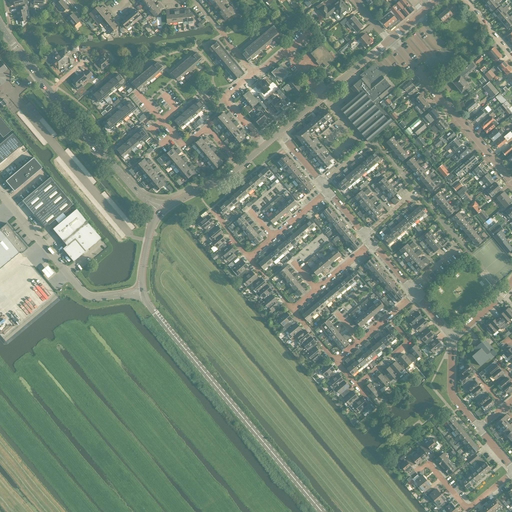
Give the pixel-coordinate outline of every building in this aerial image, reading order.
[(63,13),(68,8),(61,0),(59,2),(57,0),(56,0),(52,4),(54,7),(56,5),(63,13)] [(151,0),(145,5),(148,9),(154,4),(153,2),(155,0),(151,0)] [(219,0),(218,0),(213,5),(216,9),(226,1),(224,0),(222,0),(220,2),(219,0)] [(325,6),(319,10),(325,18),(331,14),(334,11),(333,11),(335,10),(338,13),(335,15),(335,17),(338,21),(340,21),(343,17),(343,14),(345,13),(345,12),(347,11),(349,11),(349,8),(347,7),(342,1),(342,0),(338,0),(339,1),(330,8),(330,7),(327,9),(325,6)] [(405,0),(401,0),(390,10),(400,21),(414,10),(411,7),(412,6),(407,0),(406,1),(405,0)] [(497,0),(489,7),(493,11),(499,6),(497,3),(500,0),(501,0),(500,0),(497,0)] [(226,1),(216,9),(219,13),(226,8),(224,6),(227,3),(226,1)] [(154,4),(148,9),(151,13),(161,5),(160,3),(156,6),(154,4)] [(457,8),(453,3),(443,11),(444,12),(438,16),(443,22),(449,16),(450,17),(453,15),(452,14),(450,11),(452,9),(453,10),(457,8)] [(161,5),(151,13),(155,17),(161,12),(159,10),(163,7),(161,5)] [(19,22),(21,21),(23,26),(27,22),(27,20),(28,20),(25,10),(27,10),(26,6),(19,8),(20,11),(16,12),(17,16),(18,16),(19,22)] [(91,12),(94,16),(104,8),(102,6),(100,8),(98,6),(91,12)] [(500,7),(493,13),(497,17),(507,8),(506,6),(505,7),(502,9),(500,7)] [(226,8),(219,13),(222,17),(232,9),(230,7),(227,9),(226,8)] [(104,8),(94,16),(97,20),(105,14),(103,12),(105,10),(104,8)] [(507,8),(497,17),(500,21),(507,15),(505,13),(508,10),(509,10),(507,8)] [(130,11),(138,20),(142,17),(136,10),(134,12),(132,9),(130,11)] [(232,9),(222,17),(226,21),(232,15),(230,13),(234,10),(232,9)] [(381,19),(380,20),(388,29),(389,29),(390,30),(400,21),(390,10),(380,18),(381,19)] [(129,16),(135,23),(138,20),(130,11),(129,12),(131,14),(129,16)] [(73,13),(67,18),(74,26),(80,22),(82,24),(84,22),(80,17),(78,19),(73,13)] [(105,14),(97,20),(101,24),(110,15),(108,13),(106,15),(105,14)] [(110,15),(101,24),(104,27),(111,21),(109,19),(111,17),(110,15)] [(123,17),(131,26),(135,23),(129,16),(127,18),(125,15),(123,17)] [(507,15),(500,21),(504,25),(511,18),(511,15),(509,18),(507,15)] [(351,29),(353,28),(357,32),(362,28),(356,20),(357,20),(354,16),(349,20),(347,17),(340,23),(342,26),(346,23),(351,29)] [(127,30),(131,26),(123,17),(121,18),(123,21),(121,22),(127,30)] [(111,21),(104,27),(107,31),(116,23),(115,21),(112,23),(111,21)] [(116,23),(107,31),(110,34),(117,28),(115,26),(118,24),(116,23)] [(268,33),(274,40),(276,38),(277,39),(280,36),(273,28),(273,29),(271,30),(270,29),(268,31),(269,32),(268,33)] [(263,38),(269,45),(271,43),(275,41),(274,40),(268,33),(266,35),(264,34),(262,35),(264,37),(263,38)] [(354,38),(347,44),(346,45),(347,46),(349,45),(351,48),(357,43),(359,44),(361,42),(363,44),(362,45),(365,48),(373,42),(366,34),(359,39),(357,41),(354,38)] [(257,42),(263,50),(265,48),(266,48),(269,45),(263,38),(260,40),(259,38),(257,40),(258,42),(257,42)] [(209,49),(212,53),(213,52),(215,54),(214,55),(217,58),(224,52),(222,49),(223,48),(222,46),(220,47),(217,43),(218,42),(218,41),(209,49)] [(252,47),(258,54),(260,52),(260,53),(264,50),(263,50),(257,42),(255,45),(253,43),(251,45),(253,46),(252,47)] [(316,62),(319,66),(322,63),(326,67),(335,60),(334,58),(335,57),(331,52),(329,53),(322,44),(311,54),(314,57),(317,61),(316,62)] [(242,53),(241,53),(244,57),(245,57),(245,58),(249,63),(252,60),(254,61),(257,59),(255,57),(258,55),(258,54),(252,47),(249,49),(248,48),(246,50),(247,51),(243,55),(242,53)] [(487,53),(488,55),(491,58),(498,52),(494,47),(487,53)] [(62,52),(52,61),(59,69),(68,61),(70,63),(74,60),(66,51),(63,53),(62,52)] [(224,52),(217,58),(219,60),(221,64),(222,63),(229,57),(227,55),(228,53),(226,51),(225,53),(224,52)] [(498,52),(491,58),(495,63),(502,57),(498,52)] [(197,53),(188,60),(193,66),(196,64),(196,65),(203,60),(203,61),(204,61),(197,53)] [(103,59),(98,63),(103,69),(112,61),(113,60),(108,54),(106,55),(106,54),(102,57),(103,59)] [(472,61),(456,74),(459,78),(453,83),(461,93),(469,86),(464,81),(467,79),(465,77),(477,66),(476,65),(483,59),(480,55),(472,61)] [(229,57),(222,63),(224,65),(223,66),(226,69),(233,63),(231,60),(233,59),(231,57),(230,58),(229,57)] [(183,65),(188,71),(190,69),(191,70),(194,67),(193,66),(188,60),(183,65)] [(497,67),(501,72),(503,70),(508,66),(504,61),(497,67)] [(158,62),(150,70),(155,75),(157,74),(158,75),(164,69),(158,62)] [(233,63),(226,69),(228,71),(228,72),(231,75),(231,74),(238,68),(236,66),(237,65),(236,62),(234,64),(233,63)] [(357,96),(347,105),(341,110),(369,142),(393,122),(377,103),(394,89),(383,77),(386,75),(382,70),(381,71),(375,64),(365,72),(360,75),(363,78),(351,88),(357,96)] [(177,69),(183,75),(185,73),(186,74),(189,72),(188,71),(183,65),(177,69)] [(279,67),(272,73),(277,79),(279,80),(280,81),(282,79),(288,74),(283,68),(282,67),(280,66),(279,67)] [(511,70),(508,66),(503,70),(506,73),(504,75),(506,76),(511,70)] [(238,68),(231,74),(233,77),(235,80),(243,74),(241,71),(242,70),(240,68),(239,69),(238,68)] [(172,74),(178,81),(177,80),(180,78),(180,79),(184,76),(183,75),(177,69),(172,74)] [(144,74),(149,80),(151,78),(152,79),(156,77),(155,75),(150,70),(144,74)] [(491,70),(485,75),(490,81),(496,76),(491,70)] [(87,79),(88,79),(92,75),(88,71),(84,74),(82,73),(73,81),(78,87),(87,79)] [(112,74),(111,74),(112,75),(122,87),(126,83),(124,81),(119,74),(116,76),(114,73),(113,73),(112,74)] [(110,75),(110,76),(112,79),(110,81),(116,88),(118,90),(122,87),(112,75),(111,74),(110,75)] [(139,79),(144,84),(146,83),(147,84),(150,81),(149,80),(144,74),(139,79)] [(105,80),(103,81),(104,82),(112,92),(116,88),(110,81),(108,83),(106,80),(105,79),(105,80)] [(133,84),(138,89),(139,90),(138,89),(141,87),(142,88),(145,86),(144,84),(139,79),(133,84)] [(263,81),(257,86),(264,95),(270,89),(268,87),(270,85),(265,80),(263,81)] [(293,80),(283,88),(287,93),(292,89),(297,94),(302,90),(293,80)] [(103,81),(101,83),(102,83),(104,86),(102,88),(109,97),(110,97),(108,95),(112,92),(104,82),(103,81)] [(402,93),(403,95),(413,86),(410,82),(403,87),(405,90),(402,93)] [(490,82),(482,88),(485,91),(492,85),(490,82)] [(97,86),(95,88),(95,89),(104,99),(105,100),(109,97),(102,88),(100,90),(97,87),(97,86)] [(413,86),(403,95),(404,95),(406,93),(408,95),(406,96),(408,98),(417,90),(413,86)] [(95,88),(93,90),(96,93),(93,95),(99,102),(104,99),(95,89),(95,88)] [(495,88),(488,94),(492,98),(499,92),(495,88)] [(249,91),(243,96),(253,107),(258,102),(249,91)] [(260,93),(255,97),(260,103),(262,101),(265,98),(260,93)] [(414,101),(417,105),(425,99),(422,96),(422,97),(418,93),(410,100),(412,102),(414,101)] [(500,93),(495,97),(501,105),(507,100),(500,93)] [(276,95),(272,99),(273,101),(280,110),(285,106),(276,95)] [(194,99),(192,100),(193,101),(201,111),(206,107),(200,100),(197,102),(195,99),(194,99)] [(384,102),(381,104),(381,105),(385,109),(387,108),(389,107),(392,104),(388,99),(384,102)] [(427,102),(425,99),(417,105),(421,110),(420,111),(422,114),(430,107),(427,102)] [(474,101),(465,108),(469,112),(474,107),(475,108),(476,106),(477,105),(476,104),(479,102),(476,99),(474,101)] [(192,100),(191,102),(194,105),(191,107),(197,114),(201,111),(193,101),(192,100)] [(123,102),(132,112),(136,109),(130,102),(128,104),(125,101),(123,102)] [(273,101),(269,105),(276,114),(280,110),(273,101)] [(506,101),(500,106),(505,112),(509,109),(511,107),(511,106),(507,101),(506,101)] [(122,109),(128,116),(132,112),(123,102),(121,104),(124,107),(122,109)] [(186,106),(184,107),(185,108),(193,118),(197,114),(191,107),(189,109),(186,106)] [(184,107),(182,109),(183,109),(185,112),(183,114),(189,121),(193,118),(185,108),(184,107)] [(115,109),(124,119),(128,116),(122,109),(120,111),(117,108),(115,109)] [(482,111),(474,118),(477,122),(485,115),(488,113),(485,108),(482,111)] [(114,116),(119,123),(124,119),(115,109),(113,111),(116,114),(114,116)] [(320,109),(319,110),(327,120),(328,121),(328,120),(331,117),(325,110),(323,112),(320,109)] [(426,115),(427,116),(426,117),(428,120),(437,112),(435,110),(434,110),(433,109),(426,115)] [(319,110),(317,112),(319,115),(317,117),(323,124),(327,121),(328,121),(327,120),(319,110)] [(178,112),(176,114),(185,125),(189,121),(183,114),(181,116),(178,112)] [(224,113),(217,119),(220,123),(231,115),(231,114),(229,112),(229,113),(226,116),(224,113)] [(254,118),(253,118),(257,122),(256,123),(258,126),(259,125),(260,125),(267,119),(261,112),(257,115),(254,118)] [(437,112),(428,120),(430,122),(431,121),(432,122),(439,116),(438,115),(439,114),(437,112)] [(176,114),(174,116),(177,119),(175,121),(181,128),(185,125),(176,114)] [(220,123),(219,125),(222,129),(224,127),(231,121),(229,119),(232,116),(231,114),(231,115),(220,123)] [(109,115),(107,116),(115,126),(119,123),(114,116),(111,118),(109,115)] [(106,124),(105,126),(106,130),(108,132),(111,130),(115,126),(107,116),(105,118),(107,121),(105,123),(106,124)] [(312,116),(310,117),(319,127),(320,128),(320,127),(323,124),(317,117),(315,119),(312,116)] [(310,117),(308,119),(311,122),(309,124),(315,131),(318,128),(319,128),(320,128),(319,127),(310,117)] [(481,126),(484,130),(495,121),(492,117),(481,126)] [(0,134),(3,137),(10,131),(0,118),(0,134)] [(442,119),(433,126),(430,129),(434,133),(436,133),(440,130),(442,132),(448,126),(442,119)] [(224,127),(227,132),(238,123),(236,121),(233,124),(231,121),(224,127)] [(495,121),(484,130),(487,133),(498,124),(495,121)] [(413,130),(414,131),(417,135),(426,128),(422,122),(413,130)] [(227,132),(231,136),(238,130),(236,127),(239,125),(238,123),(227,132)] [(304,123),(302,125),(304,128),(305,127),(311,135),(312,135),(311,134),(315,131),(309,124),(306,126),(304,123)] [(292,134),(292,136),(295,139),(297,138),(303,145),(310,139),(308,137),(311,135),(305,127),(304,128),(297,133),(296,131),(292,134)] [(135,129),(144,140),(146,142),(150,138),(142,129),(140,131),(137,128),(135,129)] [(135,129),(133,131),(136,134),(134,136),(140,143),(144,140),(135,129)] [(238,130),(231,136),(234,140),(245,131),(243,129),(240,132),(238,130)] [(495,129),(492,132),(492,133),(489,136),(493,141),(500,135),(500,134),(503,132),(500,129),(498,132),(495,129)] [(245,131),(234,140),(238,144),(245,138),(243,136),(246,133),(245,131)] [(443,135),(439,139),(441,141),(442,141),(443,142),(445,144),(446,143),(455,135),(452,131),(445,137),(443,135)] [(510,132),(496,144),(499,148),(507,141),(505,139),(507,137),(511,134),(510,132)] [(12,133),(0,143),(0,163),(22,145),(12,133)] [(129,135),(127,136),(127,137),(136,147),(140,143),(134,136),(132,138),(129,135)] [(127,136),(125,138),(128,141),(126,143),(132,150),(136,147),(127,137),(127,136)] [(420,136),(416,139),(421,145),(424,142),(420,136)] [(447,151),(450,149),(460,141),(457,137),(449,144),(449,143),(444,148),(447,151)] [(194,144),(198,149),(208,140),(207,138),(204,140),(202,138),(194,144)] [(389,141),(387,142),(391,147),(397,143),(401,141),(399,139),(396,141),(393,138),(389,141)] [(310,139),(303,145),(306,148),(305,149),(306,150),(306,149),(307,149),(317,141),(315,139),(312,141),(310,139)] [(439,139),(433,144),(436,147),(442,142),(441,141),(439,139)] [(208,140),(198,149),(201,153),(209,147),(207,144),(210,142),(208,140)] [(306,149),(306,150),(307,149),(307,150),(310,153),(317,147),(315,145),(318,142),(317,141),(307,149),(306,149)] [(460,141),(450,149),(453,152),(463,144),(460,141)] [(120,142),(119,143),(128,154),(132,150),(126,143),(123,145),(121,142),(120,142)] [(119,143),(117,145),(120,148),(117,150),(121,155),(123,158),(124,157),(128,154),(119,143)] [(397,143),(391,147),(395,152),(401,147),(401,148),(404,145),(403,144),(400,146),(397,143)] [(511,143),(502,152),(506,155),(511,149),(511,143)] [(209,147),(201,153),(205,157),(215,148),(214,146),(211,149),(209,147)] [(456,153),(461,158),(469,151),(465,146),(456,153)] [(317,147),(310,153),(313,157),(312,158),(313,158),(313,157),(314,158),(324,149),(322,147),(319,150),(317,147)] [(401,147),(395,152),(399,157),(405,152),(405,153),(409,150),(407,148),(404,151),(401,148),(401,147)] [(215,148),(205,157),(209,161),(216,155),(214,153),(217,150),(215,148)] [(166,155),(169,159),(180,150),(178,149),(175,151),(173,149),(166,155)] [(313,157),(313,158),(314,158),(317,162),(324,156),(322,153),(325,151),(324,149),(314,158),(313,157)] [(368,149),(367,151),(377,163),(380,161),(381,160),(383,158),(377,151),(375,152),(373,154),(369,150),(368,149)] [(180,150),(169,159),(173,164),(180,157),(178,155),(181,152),(180,150)] [(367,151),(365,152),(365,153),(369,157),(367,159),(373,166),(377,163),(367,151)] [(405,152),(399,157),(403,161),(408,157),(409,157),(412,155),(411,153),(408,156),(405,153),(405,152)] [(216,155),(209,161),(212,165),(222,156),(221,154),(217,157),(216,155)] [(278,161),(282,166),(289,160),(285,155),(278,161)] [(324,156),(317,162),(320,165),(319,166),(320,166),(321,165),(321,166),(331,157),(329,155),(326,158),(324,156)] [(361,155),(359,157),(360,157),(370,169),(373,166),(367,159),(365,160),(361,156),(361,155)] [(471,155),(468,158),(469,159),(468,159),(472,164),(473,163),(474,165),(477,163),(476,161),(477,160),(473,155),(472,156),(471,155)] [(222,156),(212,165),(216,169),(223,163),(221,161),(224,158),(222,156)] [(5,181),(14,191),(42,168),(33,157),(5,181)] [(180,157),(173,164),(176,168),(187,159),(185,157),(182,160),(180,157)] [(321,165),(320,166),(320,167),(321,166),(324,170),(329,166),(330,165),(331,164),(329,162),(332,159),(331,157),(321,166),(321,165)] [(359,157),(358,158),(358,159),(362,163),(360,165),(366,172),(370,169),(360,157),(359,157)] [(406,162),(411,167),(417,163),(420,161),(419,159),(416,162),(412,158),(406,162)] [(137,165),(141,169),(151,161),(150,159),(147,162),(144,159),(137,165)] [(187,159),(176,168),(180,172),(187,166),(185,163),(188,161),(187,159)] [(464,163),(467,168),(468,167),(470,169),(471,168),(470,166),(472,164),(468,159),(464,163)] [(289,160),(282,166),(286,171),(293,165),(289,160)] [(151,161),(141,169),(144,174),(152,168),(150,165),(153,163),(151,161)] [(354,162),(352,163),(352,164),(362,176),(366,172),(360,165),(358,167),(354,162)] [(352,163),(350,165),(351,165),(355,170),(353,171),(359,179),(362,176),(352,164),(352,163)] [(417,163),(411,167),(414,172),(420,167),(421,168),(423,167),(424,165),(423,164),(420,166),(417,163)] [(459,167),(463,172),(463,171),(465,173),(467,172),(465,170),(467,168),(464,163),(459,167)] [(187,166),(180,172),(183,176),(194,167),(192,165),(189,168),(187,166)] [(293,165),(286,171),(290,176),(298,170),(293,165)] [(480,165),(474,170),(472,172),(475,175),(484,168),(480,165)] [(152,168),(144,174),(148,178),(158,169),(156,167),(153,170),(152,168)] [(194,167),(183,176),(187,180),(194,174),(192,172),(195,169),(194,167)] [(266,167),(262,171),(267,178),(267,177),(269,179),(274,175),(272,173),(271,173),(266,167)] [(420,167),(414,172),(418,177),(424,172),(425,173),(428,170),(427,168),(425,169),(423,167),(421,168),(420,167)] [(437,169),(441,173),(444,177),(449,173),(445,169),(443,170),(440,167),(437,169)] [(454,172),(457,175),(458,176),(458,175),(460,177),(462,176),(460,174),(463,172),(459,167),(454,172)] [(346,168),(345,169),(345,170),(355,182),(359,179),(353,171),(351,173),(347,168),(346,168)] [(484,168),(475,175),(475,176),(476,175),(479,179),(487,172),(484,168)] [(158,169),(148,178),(151,182),(158,176),(157,174),(160,171),(158,169)] [(345,169),(343,171),(347,176),(345,178),(351,185),(355,182),(345,170),(345,169)] [(298,170),(290,176),(294,180),(302,174),(298,170)] [(262,171),(257,175),(262,182),(267,178),(262,171)] [(424,172),(418,177),(422,181),(428,176),(429,177),(432,175),(431,173),(428,176),(425,173),(424,172)] [(302,174),(294,180),(298,185),(305,179),(302,174)] [(339,174),(337,176),(338,176),(348,188),(351,185),(345,178),(343,179),(339,175),(339,174)] [(481,180),(484,183),(491,177),(488,174),(481,180)] [(158,176),(151,182),(155,186),(165,177),(163,175),(160,178),(158,176)] [(257,175),(252,179),(258,186),(262,182),(257,175)] [(337,176),(336,177),(340,182),(338,184),(344,191),(348,188),(338,176),(337,176)] [(428,176),(422,181),(426,186),(432,181),(433,182),(436,180),(435,178),(432,181),(429,177),(428,176)] [(22,201),(26,206),(45,228),(73,204),(50,177),(22,201)] [(165,177),(155,186),(158,190),(166,184),(164,182),(167,179),(165,177)] [(491,177),(484,183),(488,187),(494,181),(491,177)] [(379,186),(374,190),(376,191),(388,181),(385,178),(382,180),(380,178),(377,181),(379,183),(377,184),(379,186)] [(252,179),(248,183),(253,190),(258,186),(252,179)] [(305,179),(298,185),(302,190),(310,184),(305,179)] [(388,181),(376,191),(377,193),(382,189),(383,191),(391,185),(388,181)] [(432,181),(426,186),(430,191),(436,186),(437,187),(440,184),(439,183),(436,185),(433,182),(432,181)] [(452,187),(452,188),(456,192),(457,191),(463,186),(460,182),(459,182),(453,187),(452,187)] [(487,191),(485,193),(488,196),(490,195),(492,197),(501,189),(499,186),(500,185),(497,183),(496,183),(496,182),(487,191)] [(248,183),(243,187),(248,194),(253,190),(248,183)] [(310,184),(302,190),(306,195),(313,189),(310,184)] [(385,193),(381,197),(382,199),(394,189),(391,185),(383,191),(385,193)] [(243,187),(238,191),(243,198),(248,194),(243,187)] [(462,187),(456,192),(459,196),(460,197),(466,192),(462,187)] [(362,191),(354,197),(357,201),(370,191),(368,189),(363,193),(362,191)] [(394,189),(382,199),(384,201),(388,197),(390,199),(397,193),(394,189)] [(238,191),(233,195),(239,202),(243,198),(238,191)] [(370,191),(357,201),(361,205),(368,198),(367,196),(371,192),(370,191)] [(433,197),(437,202),(443,197),(443,198),(446,195),(445,194),(442,196),(439,192),(433,197)] [(472,199),(466,192),(460,197),(467,205),(472,199)] [(497,198),(496,200),(503,208),(504,207),(505,208),(510,203),(510,204),(511,203),(511,201),(504,192),(497,198)] [(233,195),(229,199),(234,206),(239,202),(233,195)] [(364,208),(376,198),(374,196),(370,200),(368,198),(361,205),(364,208)] [(287,201),(292,208),(297,204),(292,197),(287,201)] [(443,197),(437,202),(441,207),(447,202),(451,200),(449,198),(446,201),(443,198),(443,197)] [(367,212),(374,205),(373,204),(377,200),(376,198),(364,208),(367,212)] [(229,199),(224,203),(229,210),(234,206),(229,199)] [(282,205),(288,212),(292,208),(287,201),(282,205)] [(447,202),(441,207),(445,211),(451,206),(451,207),(455,205),(453,203),(450,206),(447,202)] [(220,208),(218,210),(223,215),(224,214),(227,211),(229,213),(231,211),(229,210),(224,203),(219,208),(220,208)] [(374,205),(367,212),(370,215),(382,205),(381,203),(376,207),(374,205)] [(412,204),(422,217),(426,213),(420,206),(418,208),(414,203),(412,204)] [(412,212),(419,220),(422,217),(412,204),(410,206),(414,210),(412,212)] [(471,204),(469,206),(476,215),(481,211),(477,206),(474,208),(471,204)] [(277,210),(283,216),(288,212),(282,205),(277,210)] [(382,205),(370,215),(376,222),(379,220),(376,217),(381,213),(379,211),(384,207),(382,205)] [(454,210),(451,207),(451,206),(445,211),(449,216),(455,211),(455,212),(459,209),(457,208),(454,210)] [(329,207),(322,213),(324,216),(323,217),(325,219),(326,218),(333,212),(329,207)] [(52,229),(63,241),(87,221),(76,209),(52,229)] [(405,211),(415,223),(419,220),(412,212),(410,214),(406,209),(405,211)] [(273,214),(278,220),(283,216),(277,210),(273,214)] [(482,211),(479,213),(484,219),(485,220),(488,217),(483,210),(482,211)] [(407,217),(405,218),(411,226),(415,223),(405,211),(403,212),(407,217)] [(199,223),(197,224),(200,228),(202,226),(207,231),(212,226),(213,226),(212,223),(214,222),(208,215),(205,212),(201,216),(203,219),(199,223)] [(333,212),(326,218),(330,222),(337,216),(333,212)] [(453,217),(456,222),(462,217),(463,218),(466,215),(465,214),(462,216),(458,212),(453,217)] [(246,213),(236,221),(235,221),(240,226),(246,221),(244,218),(247,215),(246,213)] [(268,218),(273,224),(278,220),(273,214),(268,218)] [(397,217),(408,229),(411,226),(405,218),(403,220),(399,215),(397,217)] [(308,216),(306,218),(309,221),(306,223),(306,224),(311,230),(316,226),(316,225),(311,219),(308,216)] [(337,216),(330,222),(334,227),(341,221),(337,216)] [(400,223),(397,225),(404,232),(408,229),(397,217),(396,218),(400,223)] [(456,222),(461,227),(466,222),(467,223),(470,220),(469,219),(466,221),(463,218),(462,217),(456,222)] [(246,221),(240,226),(244,231),(250,226),(248,223),(251,220),(250,218),(246,221)] [(303,220),(301,222),(304,225),(302,227),(302,228),(301,228),(306,234),(311,230),(306,224),(306,223),(303,220)] [(87,221),(63,241),(66,245),(62,249),(74,239),(85,251),(101,238),(87,221)] [(341,221),(334,227),(338,232),(345,226),(341,221)] [(390,223),(400,235),(404,232),(397,225),(396,226),(392,221),(390,223)] [(250,226),(244,231),(248,236),(254,230),(251,227),(255,224),(254,222),(250,226)] [(466,222),(461,227),(465,232),(470,227),(471,227),(474,225),(473,223),(470,226),(467,223),(466,222)] [(1,228),(0,228),(0,268),(20,252),(21,253),(27,248),(6,223),(0,228),(1,228)] [(392,229),(390,231),(397,238),(400,235),(390,223),(388,224),(392,229)] [(298,224),(296,226),(300,229),(297,231),(297,232),(302,238),(306,234),(301,228),(302,228),(302,227),(299,224),(298,224)] [(503,228),(499,224),(491,231),(494,235),(497,233),(503,228)] [(212,226),(207,231),(211,236),(209,238),(212,241),(220,234),(223,232),(217,226),(215,228),(214,229),(212,226)] [(345,226),(338,232),(342,237),(349,231),(345,226)] [(254,230),(248,236),(252,240),(258,235),(255,232),(259,229),(260,229),(258,227),(254,230)] [(465,232),(469,237),(475,232),(478,230),(477,228),(474,231),(471,227),(470,227),(465,232)] [(294,228),(292,230),(295,233),(292,235),(292,236),(297,242),(302,238),(297,232),(297,231),(294,228)] [(383,229),(393,241),(397,238),(390,231),(388,232),(384,228),(383,229)] [(389,245),(393,241),(383,229),(381,231),(385,235),(383,237),(389,245)] [(258,235),(252,240),(256,245),(262,240),(260,237),(263,234),(264,234),(262,231),(261,232),(258,235)] [(349,231),(342,237),(346,241),(353,235),(349,231)] [(424,239),(419,243),(421,245),(433,235),(430,231),(422,238),(424,239)] [(499,231),(493,237),(507,254),(511,249),(511,248),(505,240),(506,240),(503,236),(499,231)] [(289,232),(287,234),(290,237),(288,239),(287,240),(292,246),(293,247),(296,244),(295,243),(297,242),(292,236),(292,235),(289,232)] [(475,232),(469,237),(473,241),(478,236),(479,237),(482,234),(481,233),(478,235),(475,232)] [(212,241),(209,243),(212,247),(215,245),(219,250),(225,245),(223,243),(226,241),(220,234),(212,241)] [(353,235),(346,241),(350,246),(357,240),(353,235)] [(433,235),(421,245),(423,247),(427,243),(429,245),(436,239),(433,235)] [(284,236),(282,238),(285,241),(283,244),(282,244),(287,250),(292,246),(287,240),(288,239),(284,236)] [(478,236),(473,241),(477,246),(482,241),(483,242),(486,239),(485,237),(482,240),(479,237),(478,236)] [(73,261),(85,251),(74,239),(62,249),(73,261)] [(430,247),(426,251),(427,253),(439,242),(436,239),(429,245),(430,247)] [(279,240),(277,242),(280,245),(278,248),(281,252),(283,254),(287,250),(282,244),(283,244),(279,240)] [(350,246),(349,247),(353,252),(354,251),(361,245),(357,240),(350,246)] [(407,244),(399,250),(403,254),(415,244),(414,242),(409,246),(407,244)] [(439,242),(427,253),(429,254),(430,253),(433,250),(435,252),(443,246),(439,242)] [(275,244),(273,246),(276,249),(273,252),(278,258),(283,254),(281,252),(278,248),(275,244)] [(415,244),(403,254),(406,258),(413,251),(412,250),(416,246),(415,244)] [(225,245),(219,250),(223,255),(221,257),(224,261),(227,264),(236,256),(233,253),(235,252),(229,245),(226,247),(225,245)] [(268,250),(271,253),(268,256),(273,262),(278,258),(273,252),(270,248),(268,250)] [(330,253),(336,259),(340,255),(335,249),(330,253)] [(413,251),(406,258),(409,262),(421,251),(420,249),(419,250),(415,253),(413,251)] [(421,251),(409,262),(412,265),(419,259),(418,257),(422,253),(423,253),(421,251)] [(264,253),(263,254),(266,257),(263,260),(268,266),(273,262),(268,256),(265,252),(264,253)] [(326,257),(331,263),(336,259),(330,253),(326,257)] [(259,257),(258,258),(261,261),(259,264),(264,270),(268,266),(263,260),(260,256),(259,257)] [(321,261),(326,267),(331,263),(326,257),(321,261)] [(419,259),(412,265),(415,269),(427,259),(426,257),(425,257),(421,261),(419,259)] [(365,264),(369,269),(376,263),(372,258),(365,264)] [(427,259),(415,269),(418,273),(426,266),(424,264),(428,260),(429,260),(427,259)] [(242,261),(232,270),(234,273),(239,278),(241,276),(247,272),(248,271),(246,269),(248,267),(242,261)] [(316,265),(321,271),(326,267),(321,261),(316,265)] [(376,263),(369,269),(373,274),(380,268),(376,263)] [(289,264),(279,273),(283,278),(289,272),(287,269),(290,266),(291,266),(289,264)] [(54,273),(47,265),(41,270),(48,278),(54,273)] [(311,269),(314,273),(316,275),(321,271),(316,265),(311,269)] [(350,275),(355,281),(360,277),(351,267),(349,269),(353,273),(350,275)] [(380,268),(373,274),(377,279),(384,272),(380,268)] [(289,272),(283,278),(287,282),(293,277),(291,274),(294,271),(295,271),(293,269),(289,272)] [(247,272),(241,276),(246,282),(244,284),(246,287),(251,283),(256,279),(256,278),(257,278),(251,271),(249,273),(248,271),(247,272)] [(348,277),(345,279),(350,286),(355,281),(350,275),(347,271),(345,273),(348,277)] [(384,272),(377,279),(381,283),(388,277),(384,272)] [(293,277),(287,282),(291,287),(298,282),(297,282),(295,279),(299,276),(297,273),(297,274),(293,277)] [(343,281),(340,283),(345,289),(350,286),(345,279),(342,275),(340,277),(343,281)] [(388,277),(381,283),(385,288),(393,282),(388,277)] [(256,279),(251,283),(255,288),(253,290),(256,294),(267,285),(261,278),(258,280),(256,279)] [(298,282),(291,287),(295,292),(301,287),(301,286),(299,284),(303,281),(303,280),(301,278),(301,279),(297,282),(298,282)] [(338,285),(336,287),(335,287),(340,294),(345,289),(340,283),(337,279),(335,281),(338,285)] [(393,282),(385,288),(389,293),(396,287),(393,282)] [(301,287),(295,292),(299,297),(305,291),(303,289),(307,285),(305,283),(301,286),(301,287)] [(334,289),(331,291),(336,297),(340,294),(335,287),(336,287),(332,283),(330,285),(334,289)] [(267,285),(256,294),(258,297),(261,295),(265,300),(271,295),(269,293),(272,291),(267,285)] [(329,293),(326,295),(331,301),(336,297),(331,291),(328,287),(326,289),(329,293)] [(389,293),(387,294),(391,299),(393,298),(401,292),(396,287),(389,293)] [(324,297),(321,299),(326,305),(331,301),(326,295),(323,291),(321,293),(324,297)] [(401,292),(393,298),(397,302),(404,296),(401,292)] [(265,300),(261,304),(263,307),(266,305),(269,309),(268,310),(270,313),(277,308),(278,306),(275,303),(277,301),(271,295),(265,300)] [(319,301),(317,303),(316,303),(321,309),(326,305),(321,299),(318,295),(316,297),(319,301)] [(314,305),(312,307),(317,313),(321,309),(316,303),(317,303),(313,299),(311,301),(314,305)] [(374,305),(379,311),(384,306),(379,300),(374,305)] [(310,309),(307,311),(312,317),(317,313),(312,307),(309,303),(306,305),(310,309)] [(369,309),(374,315),(379,311),(374,305),(369,309)] [(305,313),(302,315),(307,321),(312,317),(307,311),(304,307),(302,309),(305,313)] [(365,312),(370,319),(374,315),(369,309),(365,312)] [(409,324),(412,327),(423,318),(417,311),(415,313),(413,311),(407,316),(411,322),(409,324)] [(360,317),(365,323),(370,319),(365,312),(360,317)] [(498,318),(505,328),(508,325),(506,323),(510,320),(504,312),(499,316),(500,317),(498,318)] [(281,323),(285,328),(291,324),(289,321),(292,319),(286,313),(276,322),(278,325),(281,323)] [(333,315),(321,325),(325,330),(332,324),(330,322),(335,317),(333,315)] [(360,327),(365,323),(360,317),(355,321),(360,327)] [(423,318),(412,327),(414,330),(417,328),(421,333),(427,328),(425,327),(428,324),(423,318)] [(491,323),(497,331),(501,327),(503,329),(505,328),(498,318),(496,320),(495,319),(491,323)] [(325,330),(324,331),(328,336),(329,335),(342,325),(340,322),(334,327),(332,324),(325,330)] [(290,339),(295,335),(300,330),(301,330),(295,323),(293,326),(291,324),(285,328),(290,334),(287,336),(290,339)] [(493,335),(497,331),(491,323),(486,327),(487,328),(485,329),(490,335),(492,333),(493,335)] [(342,325),(329,335),(333,340),(340,334),(338,331),(343,327),(342,325)] [(388,334),(385,336),(391,343),(396,338),(385,326),(383,328),(388,334)] [(422,339),(426,344),(432,339),(430,337),(433,335),(427,328),(421,333),(417,337),(419,341),(422,339)] [(300,346),(311,337),(305,330),(302,332),(300,330),(295,335),(299,340),(297,342),(300,346)] [(340,334),(333,340),(337,344),(349,334),(347,332),(342,336),(340,334)] [(376,335),(386,347),(391,343),(385,336),(382,338),(378,333),(376,335)] [(349,334),(337,344),(341,349),(348,343),(346,341),(351,336),(349,334)] [(378,342),(375,344),(381,351),(386,347),(376,335),(373,336),(378,342)] [(311,337),(300,346),(303,349),(305,347),(309,352),(314,347),(313,345),(316,343),(311,337)] [(428,351),(431,355),(442,345),(437,339),(434,342),(432,339),(426,344),(431,349),(428,351)] [(496,354),(484,340),(472,350),(475,353),(472,356),(480,366),(489,358),(490,359),(496,354)] [(366,343),(376,355),(381,351),(375,344),(373,346),(368,341),(366,343)] [(369,350),(366,352),(372,359),(376,355),(366,343),(364,344),(369,350)] [(415,345),(409,350),(412,353),(409,355),(414,361),(419,356),(421,359),(425,356),(415,345)] [(314,363),(320,358),(321,357),(319,355),(321,353),(315,347),(314,347),(309,352),(304,356),(307,359),(310,357),(314,363)] [(507,358),(509,357),(510,359),(511,357),(511,347),(508,350),(506,348),(504,350),(506,352),(503,354),(507,358)] [(357,351),(367,363),(372,359),(366,352),(363,354),(359,349),(357,351)] [(359,358),(356,360),(362,367),(367,363),(357,351),(355,352),(359,358)] [(405,354),(398,359),(401,362),(405,368),(407,370),(411,368),(409,365),(414,361),(409,355),(407,357),(405,354)] [(347,358),(357,371),(362,367),(356,360),(354,362),(349,357),(347,358)] [(347,368),(352,375),(357,371),(347,358),(345,360),(349,366),(347,368)] [(396,361),(389,367),(399,377),(402,375),(400,372),(405,368),(401,362),(399,364),(396,361)] [(464,376),(468,372),(472,369),(471,368),(473,367),(469,362),(467,364),(468,365),(464,367),(463,366),(460,368),(461,370),(460,371),(464,376)] [(323,374),(328,379),(333,374),(332,372),(334,369),(329,363),(318,372),(321,375),(323,374)] [(487,372),(488,371),(492,375),(499,369),(495,364),(495,365),(493,363),(487,368),(484,370),(486,371),(487,372)] [(389,367),(383,372),(386,375),(384,377),(388,382),(394,378),(396,380),(399,377),(389,367)] [(499,369),(492,375),(495,380),(496,379),(498,381),(504,376),(502,374),(503,373),(499,369)] [(461,385),(464,388),(473,380),(471,377),(472,377),(468,372),(464,376),(460,379),(464,383),(461,385)] [(330,386),(333,389),(344,380),(338,374),(335,376),(333,374),(328,379),(332,384),(330,386)] [(381,374),(375,379),(377,382),(375,384),(380,390),(385,385),(387,387),(390,385),(388,382),(384,377),(381,374)] [(499,384),(503,388),(511,382),(507,377),(506,378),(504,376),(498,381),(495,384),(497,386),(499,384)] [(344,380),(333,389),(336,393),(338,391),(342,396),(348,391),(346,389),(349,387),(344,380)] [(473,380),(464,388),(465,390),(468,388),(471,392),(479,386),(475,381),(474,382),(473,380)] [(511,383),(511,382),(503,388),(507,393),(508,392),(510,394),(511,391),(511,383)] [(370,383),(364,388),(373,399),(376,396),(379,394),(378,392),(380,390),(375,384),(373,386),(370,383)] [(474,397),(476,399),(478,398),(484,393),(482,391),(483,390),(479,386),(471,392),(475,396),(474,397)] [(352,403),(358,398),(353,391),(350,394),(348,391),(342,396),(347,401),(345,403),(347,407),(352,403)] [(476,399),(475,400),(477,401),(477,402),(478,402),(479,401),(483,405),(490,399),(486,394),(486,395),(484,393),(478,398),(476,399)] [(368,404),(364,400),(362,398),(359,400),(358,398),(352,403),(356,408),(354,410),(357,413),(368,404)] [(483,405),(486,409),(484,411),(486,414),(489,411),(495,406),(493,404),(494,403),(490,399),(483,405)] [(496,423),(501,428),(507,423),(505,420),(508,417),(506,415),(496,423)] [(451,417),(445,422),(448,424),(446,426),(448,428),(449,426),(456,421),(452,416),(451,417)] [(456,421),(449,426),(453,431),(460,425),(456,421)] [(507,423),(501,428),(505,433),(511,426),(511,422),(509,425),(507,423)] [(460,425),(453,431),(457,436),(464,430),(460,425)] [(464,430),(457,436),(461,440),(468,435),(464,430)] [(468,435),(461,440),(465,445),(472,440),(468,435)] [(425,442),(423,444),(427,450),(430,448),(432,450),(435,448),(435,449),(440,445),(437,442),(434,438),(432,440),(431,439),(428,442),(427,441),(425,442)] [(472,440),(465,445),(469,450),(476,444),(472,440)] [(422,449),(417,453),(423,460),(428,456),(425,452),(427,450),(423,444),(420,447),(422,449)] [(476,444),(469,450),(473,455),(480,449),(476,444)] [(405,454),(412,463),(414,461),(417,465),(423,460),(417,453),(412,458),(410,455),(407,457),(405,454)] [(436,460),(443,467),(450,461),(444,453),(436,460)] [(403,463),(401,465),(400,465),(399,466),(399,468),(400,469),(402,470),(403,468),(406,472),(412,467),(410,465),(412,463),(405,454),(400,459),(403,463)] [(443,467),(449,475),(457,468),(450,461),(443,467)] [(481,466),(486,473),(491,469),(486,462),(481,466)] [(476,470),(482,477),(486,473),(481,466),(476,470)] [(471,474),(477,481),(482,477),(476,470),(471,474)] [(467,478),(472,485),(477,481),(471,474),(467,478)] [(418,475),(412,479),(413,480),(414,482),(415,482),(416,481),(420,486),(427,481),(422,475),(420,477),(418,475)] [(467,489),(472,485),(467,478),(462,482),(467,489)] [(423,492),(425,495),(431,490),(429,488),(431,486),(427,481),(420,486),(424,491),(423,492)] [(431,490),(425,495),(427,497),(428,497),(432,502),(441,495),(436,489),(433,492),(431,490)] [(441,495),(432,502),(438,509),(439,508),(440,509),(445,504),(443,502),(445,500),(441,495)] [(488,504),(494,511),(499,507),(500,508),(503,506),(498,500),(496,502),(494,500),(488,504)] [(442,511),(443,511),(451,511),(455,509),(451,503),(447,507),(445,504),(440,509),(442,511)]
